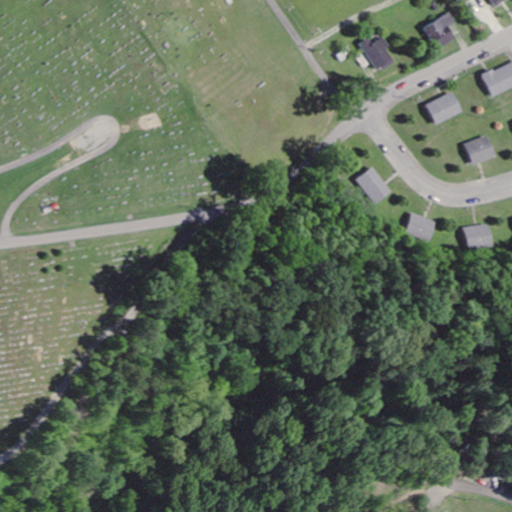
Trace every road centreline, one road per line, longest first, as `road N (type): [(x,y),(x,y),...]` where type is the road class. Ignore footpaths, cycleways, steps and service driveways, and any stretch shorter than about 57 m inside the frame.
road 1 (residential): [(0,244),(259,198),(375,103),(511,30)]
road 2 (residential): [(37,511),(75,370),(202,213)]
road 3 (residential): [(0,170),(104,118),(120,128),(112,147),(22,201),(3,244)]
road 4 (residential): [(356,119),(433,189),(468,194),(511,184)]
road 5 (residential): [(356,119),(271,0)]
